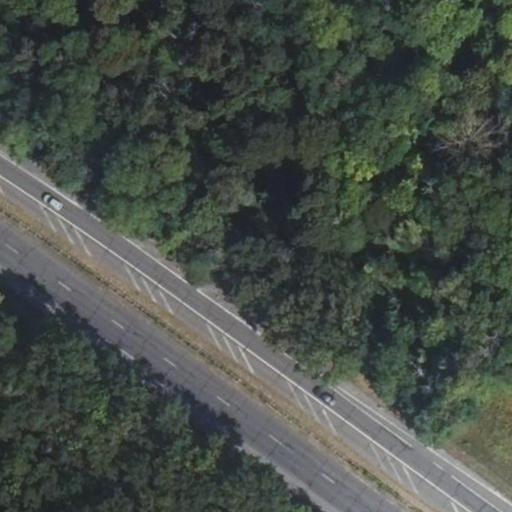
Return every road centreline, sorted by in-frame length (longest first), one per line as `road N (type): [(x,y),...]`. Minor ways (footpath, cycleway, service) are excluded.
road 1 (primary): [(482,511),(0,165)]
road 2 (primary): [(0,241),(372,511)]
